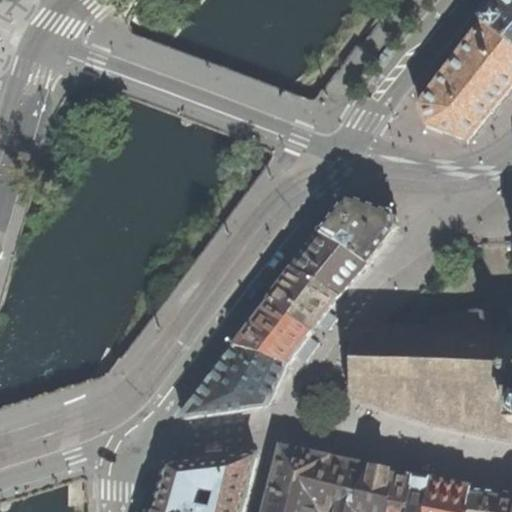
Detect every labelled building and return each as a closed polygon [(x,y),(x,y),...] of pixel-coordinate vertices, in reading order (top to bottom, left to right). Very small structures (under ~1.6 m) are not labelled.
[(511,0),(507,0),(484,26),(511,49),(511,0)] [(427,128),(469,144),(498,108),(511,90),(511,49),(484,26),(443,79),(421,108),(427,128)] [(337,216),(321,236),(368,267),(385,247),(396,234),(397,232),(394,217),(354,202),(345,205),(337,216)] [(310,251),(294,271),(339,298),(355,281),(368,267),(321,236),(310,251)] [(284,285),(270,304),(312,334),(327,314),(339,298),(294,271),(284,285)] [(270,304),(236,349),(288,366),(301,349),(312,334),(270,304)] [(437,428),(511,443),(511,400),(509,401),(504,345),(511,344),(511,311),(504,312),(504,310),(501,310),(501,312),(486,313),(486,311),(482,311),(482,313),(433,321),(433,329),(389,329),(374,329),(363,329),(351,399),(395,416),(415,423),(437,428)] [(183,418),(185,420),(246,411),(270,407),(279,386),(288,366),(236,349),(183,418)] [(356,511),(366,473),(349,469),(308,461),(282,455),(267,511),(356,511)] [(245,511),(259,460),(257,458),(216,463),(170,468),(157,511),(245,511)] [(383,475),(366,473),(356,511),(391,511),(398,477),(383,475)] [(406,478),(398,477),(391,511),(410,511),(415,479),(406,478)] [(423,480),(415,479),(410,511),(427,511),(432,482),(423,480)] [(453,486),(432,482),(427,511),(469,511),(472,490),(453,486)] [(486,491),(472,490),(469,511),(497,511),(501,493),(486,491)] [(511,511),(511,494),(510,494),(501,493),(497,511),(511,511)]
